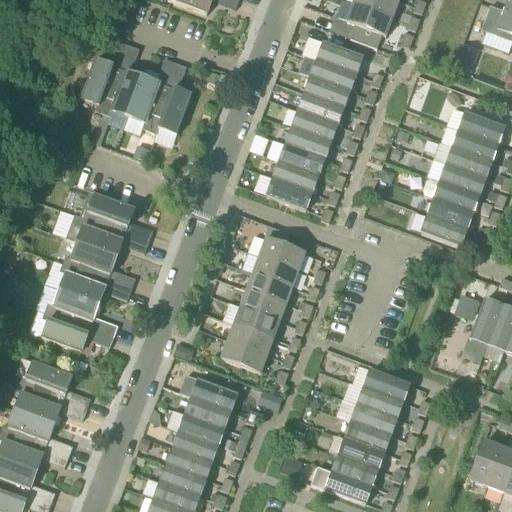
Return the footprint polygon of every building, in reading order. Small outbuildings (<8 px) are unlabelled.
[(168,0),(167,4),(206,19),(211,5),(235,14),(239,3),(231,0),(168,0)] [(392,23),(398,6),(382,0),(355,0),(353,8),(392,23)] [(489,10),(480,34),(511,46),(511,0),(508,0),(503,15),(489,10)] [(413,15),(422,18),(426,6),(418,3),(413,15)] [(382,39),(385,41),(392,23),(353,8),(346,26),(355,29),(382,39)] [(415,35),(420,23),(412,20),(407,32),(415,35)] [(355,29),(350,43),(376,53),(382,39),(355,29)] [(83,49),(91,42),(85,35),(77,42),(83,49)] [(400,50),(409,53),(414,40),(405,37),(400,50)] [(108,69),(94,64),(80,103),(98,110),(96,115),(103,118),(102,119),(109,122),(112,116),(111,116),(115,106),(101,101),(108,85),(113,87),(127,50),(117,46),(108,69)] [(316,65),(355,79),(362,62),(323,47),(316,65)] [(479,53),(463,47),(453,74),(469,80),(479,53)] [(128,122),(143,82),(130,77),(138,54),(127,50),(113,87),(108,85),(101,101),(115,106),(111,116),(112,116),(128,122)] [(175,67),(164,63),(155,87),(143,82),(128,122),(145,128),(142,134),(157,139),(159,133),(162,123),(148,118),(155,102),(161,105),(175,67)] [(349,96),(355,79),(316,65),(310,82),(349,96)] [(177,95),(186,71),(175,67),(161,105),(155,102),(148,118),(162,123),(159,133),(176,139),(191,100),(177,95)] [(204,85),(217,90),(217,88),(223,90),(226,82),(209,75),(204,85)] [(383,80),(381,79),(375,77),(370,89),(379,92),(383,80)] [(349,96),(310,82),(304,99),(343,113),(349,96)] [(377,97),(375,96),(369,94),(364,106),(373,109),(377,97)] [(337,130),(343,113),(304,99),(297,116),(337,130)] [(357,122),(365,125),(370,113),(362,110),(357,122)] [(337,130),(297,116),(291,132),(330,147),(337,130)] [(465,118),(458,136),(497,150),(504,132),(465,118)] [(99,129),(92,147),(99,150),(106,132),(109,122),(102,119),(99,129)] [(359,142),(364,130),(356,127),(351,139),(359,142)] [(324,164),(330,147),(291,132),(285,149),(324,164)] [(406,147),(409,138),(398,135),(396,143),(406,147)] [(452,152),(491,167),(497,150),(458,136),(452,152)] [(353,159),(358,147),(349,144),(345,156),(353,159)] [(324,164),(285,149),(279,166),(318,181),(324,164)] [(146,165),(150,154),(138,150),(134,161),(146,165)] [(398,165),(402,155),(394,152),(390,162),(398,165)] [(491,167),(452,152),(446,169),(485,184),(491,167)] [(200,162),(191,158),(188,166),(197,169),(200,162)] [(339,173),(347,176),(352,164),(343,161),(339,173)] [(505,161),(502,169),(508,171),(511,164),(505,161)] [(312,198),(318,181),(279,166),(272,183),(312,198)] [(479,201),(485,184),(446,169),(439,186),(479,201)] [(390,187),(394,178),(384,174),(381,184),(390,187)] [(341,193),(345,181),(337,178),(333,190),(341,193)] [(498,178),(495,186),(502,188),(504,181),(498,178)] [(511,183),(504,181),(502,188),(500,193),(508,196),(511,184),(511,183)] [(272,183),(266,201),(305,215),(312,198),(272,183)] [(424,198),(433,202),(472,217),(479,201),(439,186),(430,183),(426,185),(423,194),(424,198)] [(14,198),(27,202),(31,191),(18,187),(14,198)] [(490,194),(487,202),(495,205),(498,197),(490,194)] [(335,210),(339,198),(331,195),(326,207),(335,210)] [(498,197),(495,205),(494,210),(502,213),(506,200),(498,197)] [(14,198),(11,207),(24,211),(27,202),(14,198)] [(129,227),(134,214),(95,199),(88,216),(83,214),(80,221),(77,228),(93,234),(98,220),(114,226),(111,233),(148,247),(152,236),(129,227)] [(433,202),(427,220),(466,234),(472,217),(433,202)] [(328,227),(333,215),(325,211),(320,224),(328,227)] [(500,217),(492,214),(488,227),(496,230),(500,217)] [(77,248),(116,263),(121,249),(144,258),(148,247),(111,233),(114,226),(98,220),(93,234),(77,228),(80,221),(74,219),(65,242),(77,247),(77,248)] [(466,234),(427,220),(420,238),(460,252),(466,234)] [(298,276),(304,258),(285,251),(289,238),(270,231),(259,261),(298,276)] [(494,234),(486,231),(481,244),(489,247),(494,234)] [(480,248),(472,245),(469,254),(476,257),(480,248)] [(111,275),(116,263),(77,248),(71,263),(66,261),(60,276),(65,278),(75,281),(80,267),(97,273),(94,280),(131,294),(135,283),(111,275)] [(480,248),(476,257),(475,261),(483,264),(488,251),(480,248)] [(292,293),(298,276),(259,261),(252,278),(292,293)] [(59,294),(99,309),(103,296),(127,305),(131,294),(94,280),(97,273),(80,267),(75,281),(65,278),(59,294)] [(325,276),(323,275),(317,273),(313,285),(321,288),(325,276)] [(285,310),(292,293),(252,278),(246,295),(285,310)] [(511,286),(502,283),(499,290),(511,296),(511,294),(511,286)] [(307,302),(315,305),(319,293),(311,290),(307,302)] [(94,322),(99,309),(59,294),(53,310),(48,308),(42,323),(48,325),(58,328),(63,315),(79,321),(77,327),(113,341),(117,330),(94,322)] [(279,327),(285,310),(246,295),(239,312),(279,327)] [(461,300),(459,303),(454,317),(470,323),(477,306),(461,300)] [(484,304),(469,343),(487,349),(502,310),(484,304)] [(300,319),(309,322),(313,310),(305,307),(300,319)] [(511,314),(502,310),(487,349),(504,356),(511,333),(511,314)] [(273,343),(279,327),(239,312),(233,328),(273,343)] [(41,343),(81,357),(86,343),(109,352),(113,341),(77,327),(79,321),(63,315),(58,328),(48,325),(41,343)] [(294,336),(302,339),(307,326),(299,323),(294,336)] [(266,360),(273,343),(233,328),(227,345),(266,360)] [(288,353),(296,356),(301,343),(292,340),(288,353)] [(220,363),(260,378),(266,360),(227,345),(220,363)] [(178,349),(174,359),(190,365),(194,354),(178,349)] [(290,373),(294,360),(286,357),(281,370),(290,373)] [(67,395),(72,381),(33,366),(26,383),(21,381),(15,396),(21,397),(31,400),(36,387),(51,393),(49,400),(86,414),(90,403),(67,395)] [(275,387),(278,388),(283,390),(288,377),(280,374),(275,387)] [(402,407),(409,389),(370,375),(363,393),(402,407)] [(230,417),(237,399),(197,384),(191,402),(230,417)] [(15,414),(54,429),(59,416),(82,425),(86,414),(49,400),(51,393),(36,387),(31,400),(21,397),(15,414)] [(396,424),(402,407),(363,393),(357,409),(396,424)] [(278,415),(283,403),(261,395),(257,406),(278,415)] [(191,402),(184,419),(224,434),(230,417),(191,402)] [(426,420),(430,408),(422,405),(419,412),(418,417),(426,420)] [(396,424),(357,409),(350,426),(390,441),(396,424)] [(488,416),(479,413),(476,425),(485,428),(488,416)] [(49,442),(54,429),(15,414),(9,430),(4,428),(0,436),(0,437),(0,443),(4,444),(13,448),(18,435),(34,441),(32,447),(68,461),(72,451),(49,442)] [(253,429),(258,417),(250,414),(245,426),(253,429)] [(178,436),(218,451),(224,434),(184,419),(178,436)] [(420,437),(424,424),(416,421),(411,434),(420,437)] [(511,427),(502,424),(499,432),(497,437),(505,440),(507,435),(511,437),(511,434),(511,427)] [(383,458),(390,441),(350,426),(344,443),(383,458)] [(247,446),(252,433),(244,430),(239,443),(247,446)] [(0,454),(0,462),(36,476),(41,464),(64,472),(68,461),(32,447),(34,441),(18,435),(13,448),(4,444),(0,454)] [(172,453),(211,467),(218,451),(178,436),(172,453)] [(405,450),(413,454),(418,441),(410,438),(405,450)] [(146,456),(150,444),(142,441),(138,453),(146,456)] [(223,452),(234,456),(237,447),(227,443),(223,452)] [(233,460),(241,462),(247,446),(239,443),(237,447),(234,456),(233,460)] [(383,458),(344,443),(338,460),(377,475),(383,458)] [(469,484),(487,491),(501,451),(484,445),(469,484)] [(511,455),(501,451),(487,491),(504,497),(511,474),(511,455)] [(166,470),(205,484),(211,467),(172,453),(166,470)] [(399,467),(407,470),(412,458),(403,455),(399,467)] [(296,482),(302,466),(285,460),(280,476),(296,482)] [(371,491),(377,475),(338,460),(332,477),(371,491)] [(31,489),(36,476),(0,462),(0,483),(1,481),(17,487),(14,494),(51,508),(55,498),(31,489)] [(235,480),(239,467),(231,464),(226,477),(235,480)] [(160,486),(199,501),(205,484),(166,470),(160,486)] [(392,484),(401,487),(405,475),(397,471),(392,484)] [(332,477),(326,493),(325,495),(364,509),(371,491),(332,477)] [(0,511),(23,511),(24,511),(26,511),(49,511),(51,508),(14,494),(17,487),(1,481),(0,483),(0,511)] [(228,497),(233,484),(225,481),(220,494),(228,497)] [(176,511),(194,511),(199,501),(160,486),(153,503),(176,511)] [(394,504),(399,491),(391,488),(386,501),(394,504)] [(218,511),(222,511),(227,501),(218,498),(214,510),(218,511)] [(150,511),(176,511),(153,503),(150,511)]
